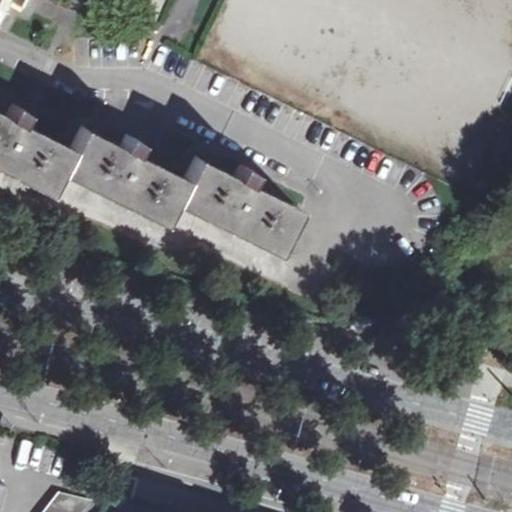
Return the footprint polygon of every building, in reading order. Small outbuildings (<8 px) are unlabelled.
[(0,0),(0,29),(6,33),(18,8),(32,14),(38,0),(0,0)] [(0,162),(56,191),(67,170),(170,221),(181,201),(284,251),(304,209),(268,191),(274,179),(248,166),(246,169),(225,159),(221,167),(202,159),(191,179),(153,161),(158,150),(132,136),(129,141),(110,132),(106,138),(88,129),(77,150),(39,131),(46,119),(20,105),(17,110),(0,102),(0,162)] [(360,332),(376,319),(351,312),(347,328),(360,332)] [(79,511),(93,495),(60,486),(39,511),(79,511)] [(163,511),(164,511),(120,499),(115,506),(123,511),(163,511)]
